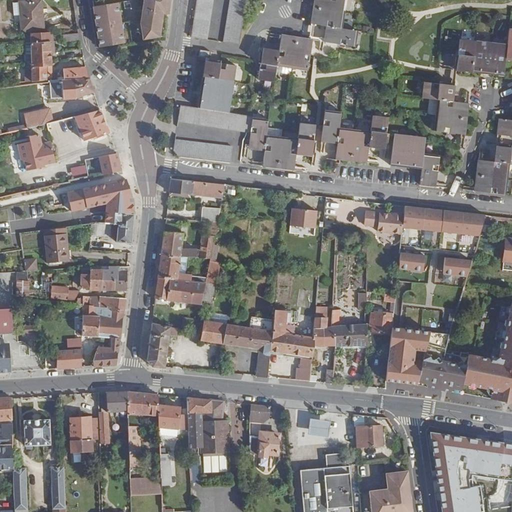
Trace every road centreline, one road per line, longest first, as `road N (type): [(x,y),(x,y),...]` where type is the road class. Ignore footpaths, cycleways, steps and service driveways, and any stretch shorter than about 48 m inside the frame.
road 1 (residential): [(144,163),(449,201)]
road 2 (secondary): [(127,378),(409,405)]
road 3 (residential): [(127,378),(149,216),(144,163)]
road 4 (residential): [(175,40),(241,50),(258,26),(286,10)]
road 5 (secondary): [(0,386),(127,378)]
road 6 (residential): [(150,100),(92,49),(83,0)]
